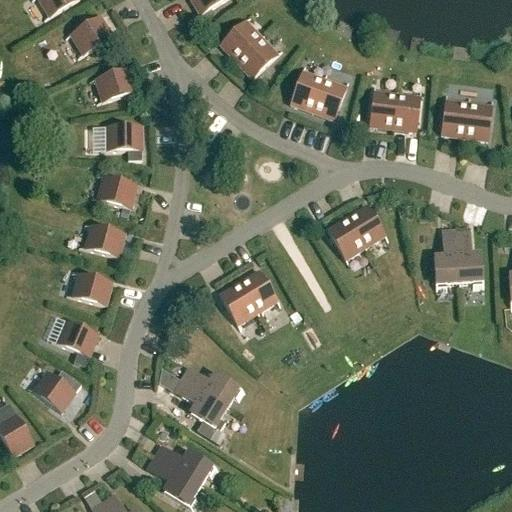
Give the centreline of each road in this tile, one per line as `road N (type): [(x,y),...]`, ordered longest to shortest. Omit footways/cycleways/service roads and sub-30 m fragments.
road 1 (residential): [(159,293),(143,314),(119,429),(103,453),(7,511)]
road 2 (residential): [(159,293),(182,176),(171,62)]
road 3 (residential): [(159,293),(358,173)]
road 4 (residential): [(358,173),(262,136),(171,62)]
road 5 (residential): [(358,173),(432,179),(511,207)]
